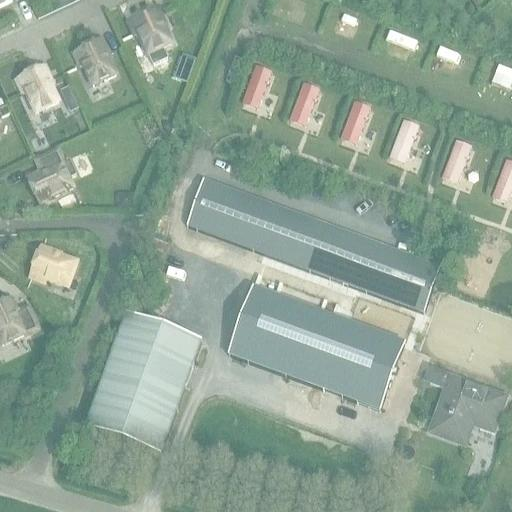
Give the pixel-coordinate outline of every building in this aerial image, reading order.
[(0,0),(0,8),(12,3),(10,0),(0,0)] [(165,28),(157,10),(129,24),(135,37),(138,35),(148,56),(171,45),(164,29),(165,28)] [(102,42),(74,55),(80,69),(83,67),(93,88),(116,77),(109,61),(110,60),(102,42)] [(16,82),(23,95),(26,94),(35,114),(58,104),(51,88),(53,87),(44,69),(16,82)] [(67,90),(59,94),(64,104),(72,100),(67,90)] [(0,110),(0,115),(2,120),(11,115),(7,107),(0,110)] [(59,153),(36,163),(41,174),(28,180),(41,208),(54,202),(52,199),(73,190),(69,180),(76,177),(69,163),(64,165),(59,153)] [(188,229),(424,315),(440,270),(203,183),(188,229)] [(135,196),(118,196),(118,212),(135,212),(135,196)] [(56,254),(42,250),(31,279),(45,284),(46,282),(67,288),(76,265),(55,258),(56,254)] [(254,290),(229,358),(380,414),(405,346),(254,290)] [(31,314),(20,319),(11,301),(0,306),(0,342),(2,347),(24,336),(25,339),(39,332),(31,314)] [(160,458),(202,344),(126,317),(85,431),(160,458)] [(441,414),(433,434),(463,445),(471,423),(481,427),(479,431),(494,436),(507,399),(450,378),(437,413),(441,414)] [(397,465),(393,477),(400,480),(405,468),(397,465)]
